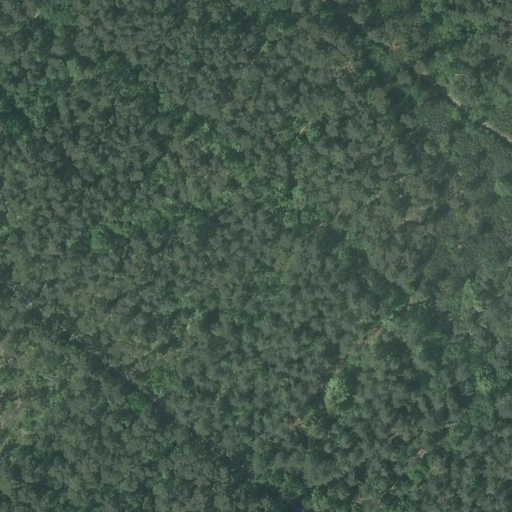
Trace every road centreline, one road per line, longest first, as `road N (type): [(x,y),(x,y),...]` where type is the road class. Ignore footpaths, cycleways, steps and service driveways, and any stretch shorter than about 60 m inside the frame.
road 1 (track): [(295,511),(0,280)]
road 2 (unknown): [(511,141),(326,0)]
